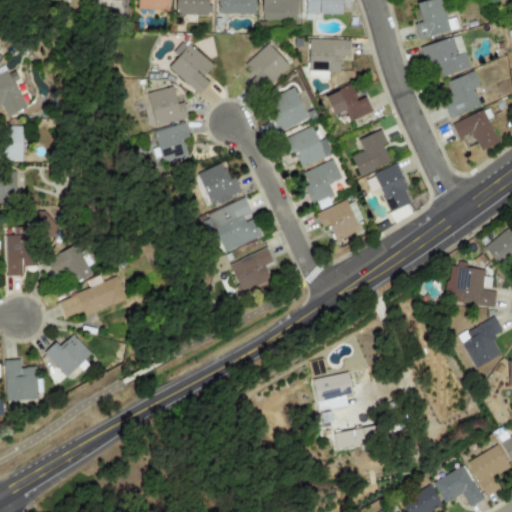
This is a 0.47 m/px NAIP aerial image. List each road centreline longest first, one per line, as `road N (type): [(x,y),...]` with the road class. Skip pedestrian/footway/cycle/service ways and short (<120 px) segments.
road 1 (secondary): [(0,494),(325,305),(511,173)]
road 2 (residential): [(456,215),(401,92),(373,0)]
road 3 (residential): [(325,305),(250,143),(229,122)]
